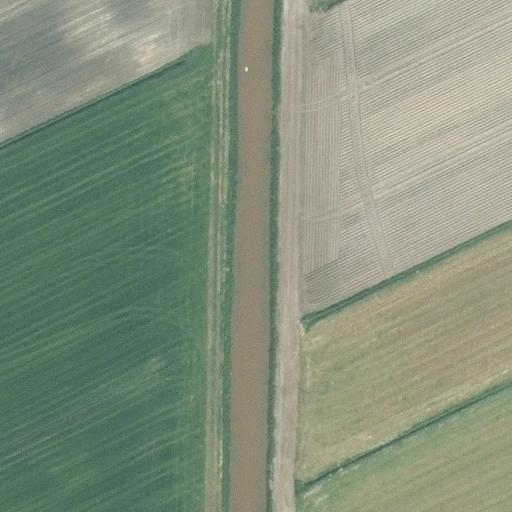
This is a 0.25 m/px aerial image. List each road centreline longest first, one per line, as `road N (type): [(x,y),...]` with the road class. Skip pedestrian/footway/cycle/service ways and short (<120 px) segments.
road 1 (track): [(209,511),(219,0)]
road 2 (track): [(292,332),(299,0)]
